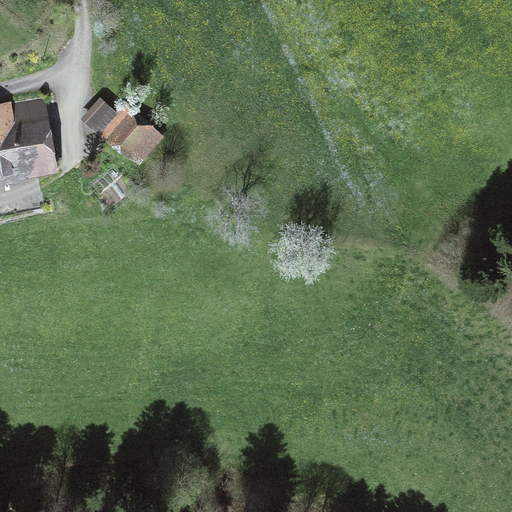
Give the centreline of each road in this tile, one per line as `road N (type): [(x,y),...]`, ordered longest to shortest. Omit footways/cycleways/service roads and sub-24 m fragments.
road 1 (track): [(0,199),(66,164),(72,66)]
road 2 (track): [(0,89),(72,66),(82,37),(79,0)]
